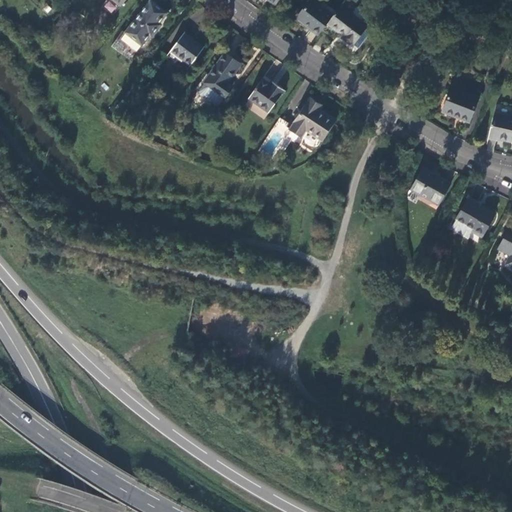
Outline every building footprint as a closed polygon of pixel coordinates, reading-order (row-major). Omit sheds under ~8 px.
[(107,0),(118,9),(125,0),(107,0)] [(311,0),(297,17),(319,34),(327,23),(335,11),(324,2),(320,7),(311,0)] [(156,1),(132,32),(148,44),(155,35),(157,36),(166,25),(164,23),(172,13),(156,1)] [(327,23),(346,37),(344,40),(352,45),(367,24),(361,20),(366,14),(365,9),(361,6),(356,6),(352,13),(340,4),(335,11),(327,23)] [(148,44),(132,32),(132,39),(144,49),(148,44)] [(191,65),(204,47),(184,33),(171,51),(191,65)] [(228,83),(241,65),(225,54),(205,82),(205,83),(199,91),(200,94),(216,105),(219,105),(225,96),(225,97),(233,86),(228,83)] [(263,78),(249,97),(270,112),(285,90),(277,84),(275,87),(263,78)] [(451,89),(442,110),(458,117),(457,119),(467,123),(477,100),(451,89)] [(311,98),(290,129),(301,137),(306,130),(322,141),(336,120),(317,107),(319,104),(311,98)] [(511,118),(495,114),(489,137),(511,142),(511,118)] [(409,190),(438,206),(450,184),(421,169),(409,190)] [(494,214),(468,198),(456,219),(470,228),(482,235),(494,214)] [(470,228),(456,219),(451,227),(465,235),(470,228)] [(511,228),(499,250),(511,256),(507,265),(511,267),(511,228)]
